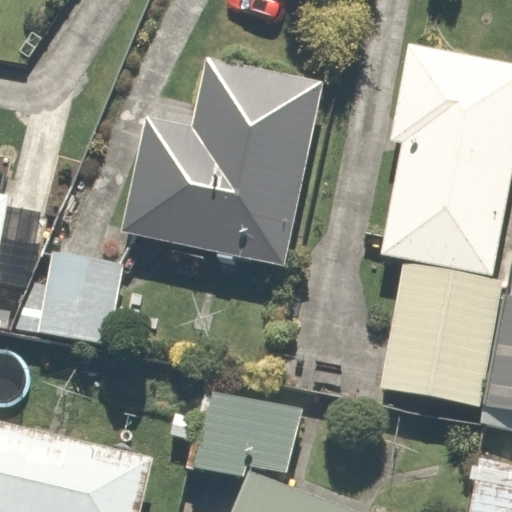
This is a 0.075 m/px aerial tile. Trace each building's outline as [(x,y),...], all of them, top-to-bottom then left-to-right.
[(491,289),(511,191),(511,71),(411,50),(391,148),(405,151),(381,266),(491,289)] [(141,120),(118,240),(281,271),(318,79),(203,57),(190,129),(141,120)] [(0,261),(10,207),(0,205),(0,261)] [(104,353),(118,269),(48,257),(34,341),(104,353)] [(511,309),(499,307),(476,429),(511,435),(511,309)] [(0,511),(143,511),(153,470),(0,433),(0,511)] [(466,511),(511,511),(511,461),(476,456),(466,511)] [(355,511),(253,473),(238,511),(355,511)]
